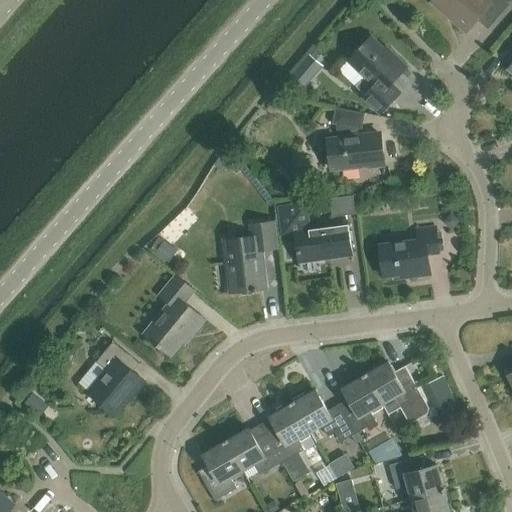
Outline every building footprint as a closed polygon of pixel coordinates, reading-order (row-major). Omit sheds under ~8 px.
[(433,0),(431,3),(466,33),(476,21),(488,31),(510,5),(503,0),(433,0)] [(390,57),(371,38),(348,61),(375,87),(365,97),(381,113),(397,96),(388,87),(407,68),(392,54),(390,57)] [(308,53),(287,79),(300,91),(322,65),(308,53)] [(365,114),(335,108),(332,124),(336,124),(338,138),(328,139),(332,170),(362,166),(362,164),(369,163),(369,167),(384,165),(380,133),(358,136),(357,129),(361,130),(365,114)] [(356,214),(353,195),(330,199),(332,217),(356,214)] [(352,254),(348,224),(308,229),(305,204),(279,207),(283,233),(294,231),(298,261),(352,254)] [(276,249),(273,222),(250,225),(252,237),(223,241),(230,293),(252,290),(252,292),(266,290),(261,251),(276,249)] [(439,254),(436,227),(415,230),(416,240),(380,244),(383,277),(410,274),(410,277),(431,275),(428,255),(439,254)] [(166,247),(161,257),(179,265),(183,255),(166,247)] [(193,291),(174,276),(158,296),(168,303),(143,334),(170,356),(188,333),(191,336),(204,320),(183,303),(193,291)] [(139,364),(112,342),(94,363),(105,372),(87,394),(115,416),(143,382),(133,373),(139,364)] [(403,343),(401,353),(421,358),(423,348),(403,343)] [(388,363),(365,375),(381,403),(393,396),(400,408),(401,407),(410,422),(429,410),(425,404),(426,403),(404,366),(393,372),(388,363)] [(369,410),(381,403),(365,375),(342,389),(348,399),(338,404),(355,434),(376,421),(369,410)] [(341,442),(355,434),(338,404),(327,410),(315,390),(292,403),(309,432),(321,425),(327,435),(334,431),(341,442)] [(298,438),(309,432),(292,403),(270,415),(276,425),(264,432),(281,461),(303,449),(298,438)] [(225,442),(242,470),(255,463),(261,473),(281,461),(264,432),(255,437),(249,428),(225,442)] [(242,470),(225,442),(203,454),(209,465),(198,471),(215,500),(237,488),(231,477),(242,470)] [(411,500),(443,492),(436,466),(425,469),(421,457),(389,466),(396,490),(408,487),(411,500)] [(321,472),(328,488),(343,481),(335,465),(321,472)] [(448,511),(443,492),(411,500),(414,511),(448,511)] [(10,511),(15,506),(0,494),(0,511),(10,511)]
